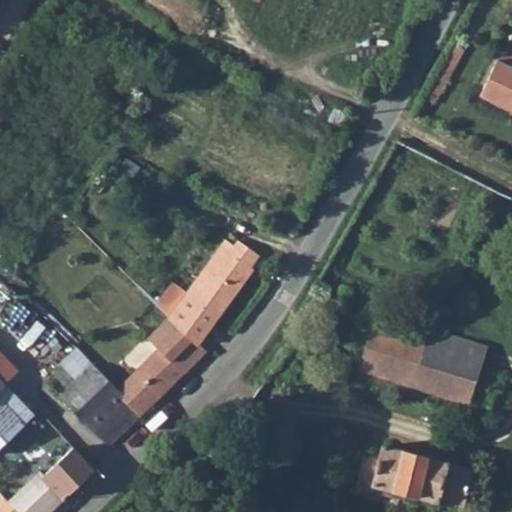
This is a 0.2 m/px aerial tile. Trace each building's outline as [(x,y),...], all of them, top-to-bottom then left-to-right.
[(511,70),(493,63),(477,99),(511,114),(511,70)] [(170,317),(197,344),(216,319),(217,320),(253,272),(247,267),(256,256),(239,243),(235,248),(226,242),(170,317)] [(318,277),(311,290),(324,296),(326,293),(329,284),(318,277)] [(135,373),(158,398),(205,354),(198,346),(197,344),(170,317),(149,338),(159,349),(135,373)] [(486,348),(429,329),(426,342),(374,324),(360,368),(470,401),(476,382),(487,385),(490,373),(479,369),(486,348)] [(74,348),(59,363),(76,381),(91,367),(74,348)] [(59,363),(51,370),(59,379),(67,389),(59,396),(107,445),(138,417),(115,393),(91,367),(76,381),(59,363)] [(135,373),(115,393),(138,417),(158,398),(135,373)] [(0,385),(0,449),(31,421),(0,385)] [(439,502),(459,508),(470,471),(380,443),(369,485),(433,504),(439,502)] [(48,460),(36,471),(63,501),(94,471),(73,449),(53,466),(48,460)] [(36,471),(9,499),(10,500),(21,511),(51,511),(63,501),(36,471)] [(4,494),(0,498),(0,511),(21,511),(10,500),(9,499),(4,494)]
